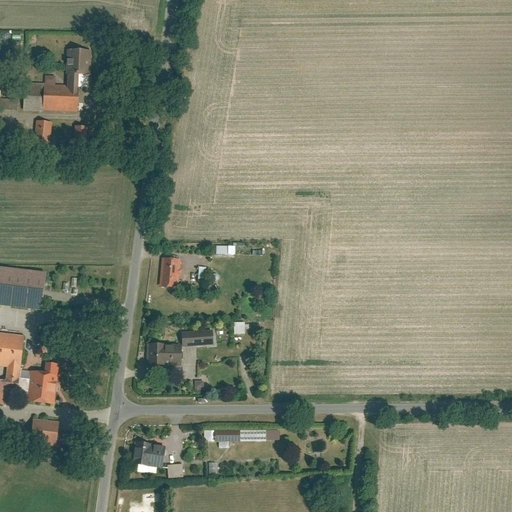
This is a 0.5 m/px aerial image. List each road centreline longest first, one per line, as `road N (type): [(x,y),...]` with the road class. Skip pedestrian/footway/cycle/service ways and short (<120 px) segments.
road 1 (tertiary): [(173,0),(116,410)]
road 2 (unclassified): [(511,408),(116,410)]
